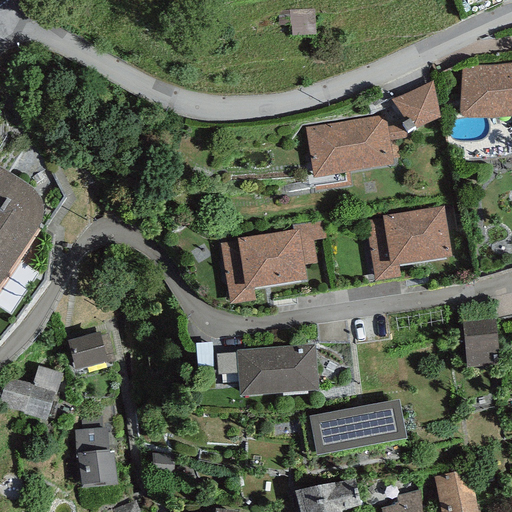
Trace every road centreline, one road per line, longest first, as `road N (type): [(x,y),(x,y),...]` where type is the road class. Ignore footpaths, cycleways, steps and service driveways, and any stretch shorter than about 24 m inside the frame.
road 1 (residential): [(0,359),(67,263),(97,237),(120,233),(148,245),(180,293),(208,315),(265,323),(511,279)]
road 2 (residential): [(511,16),(291,104),(224,108),(159,95),(39,26),(1,18)]
